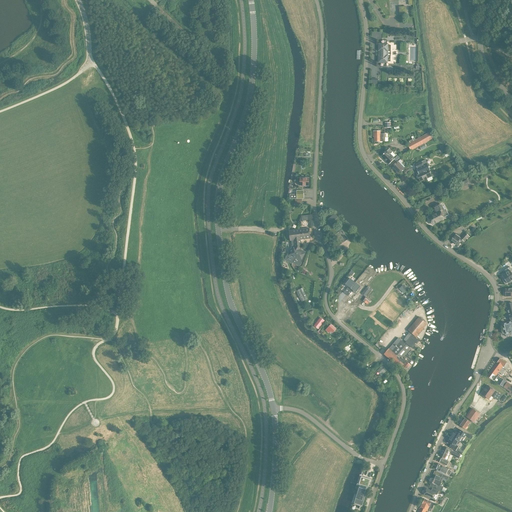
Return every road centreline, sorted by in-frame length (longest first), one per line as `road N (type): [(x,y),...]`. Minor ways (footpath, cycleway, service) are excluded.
road 1 (unknown): [(252,511),(257,398),(216,307),(204,212),(209,165),(239,76),(236,0)]
road 2 (unclassified): [(383,465),(402,385),(326,305),(331,272),(314,210),(322,37),(315,0)]
road 3 (tertiary): [(273,408),(227,295),(216,201),(251,82),(250,0)]
road 4 (unclassified): [(489,353),(494,284),(425,230),(360,145),(360,0)]
road 5 (unclassified): [(410,511),(489,353)]
road 6 (unknown): [(511,121),(476,77),(453,0)]
road 7 (unclassified): [(383,465),(349,450),(306,414),(273,408)]
